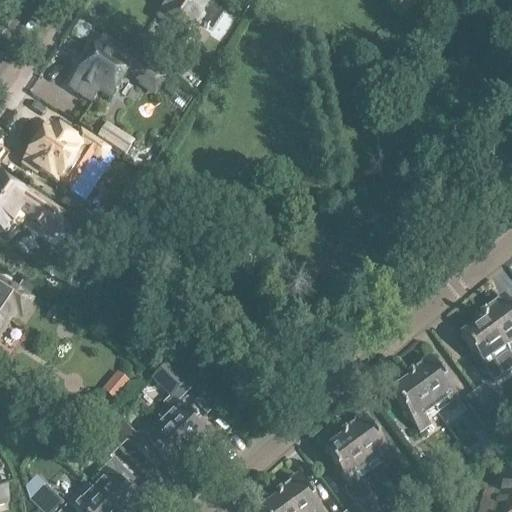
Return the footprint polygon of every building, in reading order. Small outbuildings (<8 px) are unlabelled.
[(170,0),(157,19),(189,41),(204,19),(200,17),(211,0),(170,0)] [(250,9),(235,0),(216,0),(215,3),(242,21),(250,9)] [(109,102),(128,73),(137,78),(145,67),(103,39),(69,90),(91,104),(98,94),(109,102)] [(37,176),(39,174),(58,186),(75,160),(82,164),(88,155),(101,164),(110,152),(83,134),(76,145),(48,127),(40,140),(35,141),(31,147),(32,152),(22,167),(37,176)] [(134,145),(107,127),(97,141),(124,159),(134,145)] [(0,233),(6,237),(22,212),(37,222),(45,210),(0,180),(0,233)] [(107,225),(110,218),(97,212),(94,220),(107,225)] [(73,244),(85,227),(79,222),(74,218),(62,235),(73,244)] [(0,341),(12,323),(1,316),(7,308),(21,317),(31,302),(28,300),(35,290),(23,282),(16,292),(2,283),(0,286),(0,341)] [(482,320),(483,322),(508,356),(511,353),(511,312),(503,300),(481,316),(484,319),(482,320)] [(460,339),(490,380),(500,372),(496,366),(508,356),(483,322),(460,339)] [(409,376),(410,378),(438,416),(449,408),(452,413),(462,406),(429,361),(409,376)] [(186,383),(167,365),(152,380),(170,399),(186,383)] [(101,392),(115,404),(131,385),(117,374),(101,392)] [(410,378),(409,380),(410,381),(390,396),(419,437),(430,429),(427,424),(438,416),(410,378)] [(477,392),(476,393),(500,426),(510,419),(501,407),(503,405),(488,384),(477,392)] [(476,393),(463,402),(487,435),(500,426),(476,393)] [(157,423),(189,454),(192,458),(211,439),(172,401),(164,409),(168,412),(157,423)] [(116,417),(100,432),(119,451),(127,443),(155,471),(162,464),(171,473),(189,454),(157,423),(149,431),(145,427),(136,437),(134,435),(116,417)] [(342,438),(344,439),(345,438),(371,475),(382,467),(386,472),(394,465),(362,420),(343,434),(344,436),(342,438)] [(100,432),(85,447),(105,468),(103,470),(103,469),(95,476),(99,481),(89,490),(88,491),(107,511),(136,511),(141,508),(126,492),(135,483),(113,461),(111,462),(109,460),(119,451),(100,432)] [(323,454),(349,490),(345,492),(354,505),(357,503),(360,506),(371,498),(360,483),(371,475),(345,438),(344,439),(323,454)] [(448,483),(433,462),(421,470),(436,492),(448,483)] [(416,506),(436,492),(421,470),(401,485),(416,506)] [(499,494),(498,501),(511,503),(511,478),(504,476),(499,494)] [(277,498),(278,499),(279,498),(289,511),(320,511),(297,480),(277,494),(279,496),(277,498)] [(57,511),(63,506),(45,487),(30,503),(38,511),(57,511)] [(75,496),(66,505),(73,511),(107,511),(88,491),(89,490),(86,487),(77,497),(75,496)] [(511,511),(511,503),(498,501),(499,494),(486,491),(480,511),(511,511)] [(260,511),(289,511),(279,498),(278,499),(260,511)]
